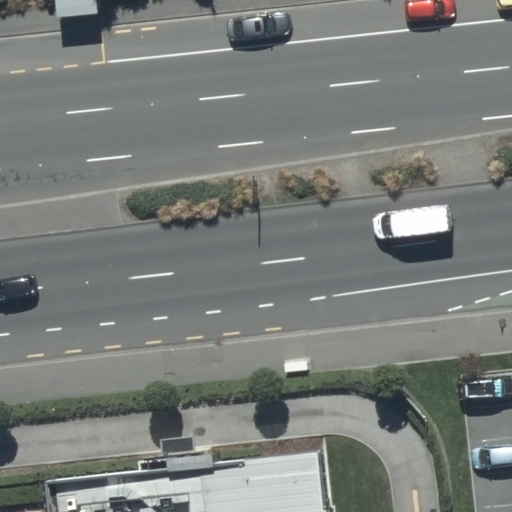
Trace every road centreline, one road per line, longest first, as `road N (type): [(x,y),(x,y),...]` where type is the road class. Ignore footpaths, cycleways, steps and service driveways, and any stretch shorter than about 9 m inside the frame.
road 1 (primary): [(511,227),(0,285)]
road 2 (primary): [(0,120),(511,65)]
